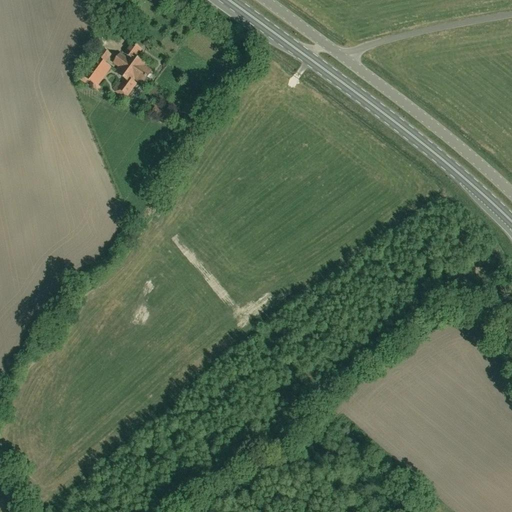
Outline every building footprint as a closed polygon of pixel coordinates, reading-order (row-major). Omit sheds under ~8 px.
[(112,11),(115,3),(109,1),(106,9),(112,11)] [(125,53),(128,56),(126,59),(119,54),(114,62),(120,67),(116,72),(126,79),(122,85),(130,91),(135,83),(132,81),(134,78),(135,78),(142,84),(151,72),(143,66),(145,64),(135,57),(141,49),(133,43),(125,53)] [(102,49),(83,75),(97,85),(110,68),(104,63),(110,55),(102,49)] [(101,91),(109,95),(111,90),(103,87),(101,91)] [(170,113),(160,108),(156,117),(166,122),(170,113)]
